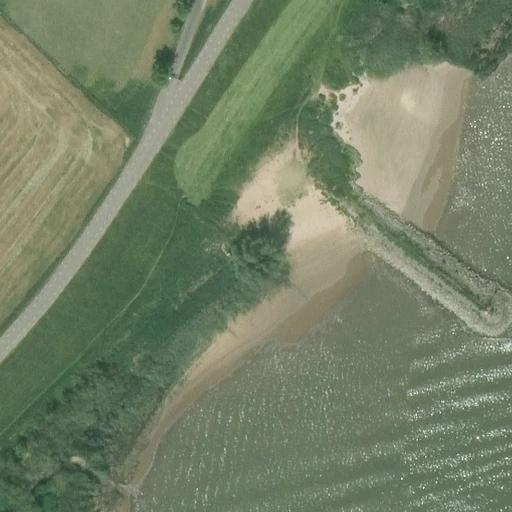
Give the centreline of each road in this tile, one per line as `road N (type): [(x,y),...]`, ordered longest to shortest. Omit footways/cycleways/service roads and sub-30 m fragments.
road 1 (unclassified): [(0,350),(100,221),(243,0)]
road 2 (track): [(164,118),(199,0)]
